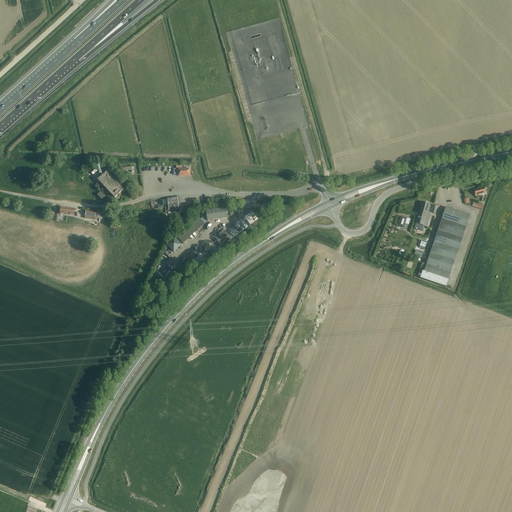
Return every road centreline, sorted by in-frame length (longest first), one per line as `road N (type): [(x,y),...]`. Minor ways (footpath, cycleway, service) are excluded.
road 1 (secondary): [(66,499),(110,402),(176,315),(237,259),(329,204)]
road 2 (residential): [(0,191),(104,206),(161,190),(293,194),(314,187),(329,204)]
road 3 (residential): [(477,168),(389,191),(358,233),(338,223)]
road 4 (secondary): [(329,204),(475,159)]
